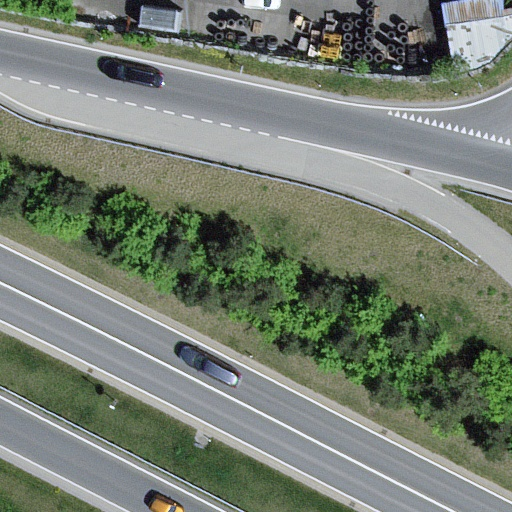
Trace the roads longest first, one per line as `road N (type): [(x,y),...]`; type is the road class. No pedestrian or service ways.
road 1 (primary): [(511,172),(0,53)]
road 2 (primary): [(453,511),(0,286)]
road 3 (primary): [(0,422),(172,511)]
